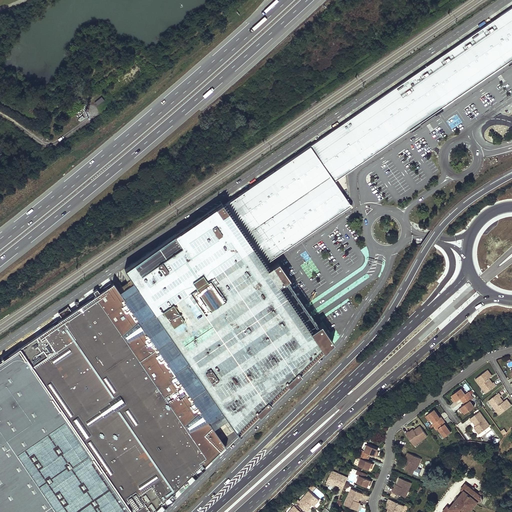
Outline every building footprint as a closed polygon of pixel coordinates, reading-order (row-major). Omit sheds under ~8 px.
[(511,63),(511,11),(227,206),(267,265),(276,259),(353,206),(337,183),(350,175),(511,63)] [(96,105),(99,109),(106,103),(102,99),(96,105)] [(44,333),(0,363),(0,511),(155,511),(159,509),(164,503),(167,507),(177,498),(174,494),(178,490),(189,479),(194,474),(197,477),(207,468),(206,468),(203,464),(206,461),(219,449),(223,445),(227,449),(228,448),(214,434),(226,422),(240,436),(241,436),(237,432),(240,428),(252,416),(257,412),(260,416),(272,404),(268,400),(271,397),(283,386),(287,383),(290,386),(302,375),(298,371),(321,349),(325,353),(334,343),(321,325),(310,333),(300,318),(280,287),(290,280),(279,264),(268,271),(224,205),(197,223),(183,233),(167,243),(150,255),(133,267),(126,271),(133,281),(120,291),(113,281),(110,283),(112,287),(108,289),(91,301),(85,305),(78,310),(73,313),(69,307),(60,314),(64,320),(58,324),(44,333)] [(487,370),(475,379),(482,388),(485,388),(488,391),(496,385),(493,382),(492,383),(490,380),(488,380),(487,379),(489,378),(492,376),(487,370)] [(460,388),(451,395),(453,397),(456,401),(460,398),(461,397),(464,400),(470,395),(468,392),(465,394),(460,388)] [(498,393),(490,399),(492,402),(492,405),(499,414),(511,405),(507,400),(503,402),(502,403),(501,401),(501,399),(500,397),(501,396),(498,393)] [(473,398),(470,395),(464,400),(466,402),(464,404),(460,407),(463,410),(465,413),(474,406),(469,400),(473,398)] [(434,426),(441,421),(439,418),(440,417),(434,409),(428,414),(432,419),(434,422),(432,423),(434,426)] [(479,411),(469,418),(472,421),(474,420),(477,424),(475,426),(474,427),(479,433),(489,426),(479,411)] [(441,421),(434,426),(437,429),(438,428),(445,436),(451,431),(444,423),(443,424),(441,421)] [(427,435),(420,426),(416,429),(416,430),(414,431),(414,430),(413,429),(409,431),(405,433),(412,443),(420,438),(421,440),(427,435)] [(358,448),(357,452),(364,455),(366,452),(367,453),(372,454),(374,451),(375,448),(365,443),(362,450),(358,448)] [(364,455),(357,452),(355,456),(358,457),(356,464),(366,468),(367,466),(369,462),(364,460),(363,459),(364,455)] [(421,459),(408,453),(405,459),(408,461),(410,462),(409,463),(408,463),(404,470),(412,474),(414,470),(416,469),(421,459)] [(490,462),(484,461),(482,468),(489,469),(490,462)] [(365,473),(357,470),(356,474),(359,475),(357,482),(366,486),(368,484),(370,480),(365,478),(363,477),(365,473)] [(346,483),(347,478),(331,471),(326,483),(333,486),(335,484),(335,482),(340,484),(339,486),(339,487),(343,489),(346,483)] [(411,483),(400,478),(398,483),(399,483),(398,485),(397,485),(396,484),(394,488),(393,488),(391,492),(403,497),(407,489),(408,490),(411,483)] [(464,511),(470,505),(473,507),(477,501),(478,502),(480,502),(481,502),(482,501),(482,500),(482,499),(482,497),(481,496),(473,490),(474,489),(474,487),(473,487),(472,487),(471,488),(465,484),(461,489),(464,491),(450,508),(447,506),(443,511),(444,511),(464,511)] [(362,493),(351,489),(344,505),(356,510),(360,503),(358,502),(356,501),(358,496),(360,497),(362,493)] [(309,491),(297,504),(305,511),(306,511),(309,509),(308,508),(307,507),(311,503),(312,504),(314,506),(319,500),(309,491)] [(398,511),(402,505),(389,499),(387,503),(389,504),(387,509),(388,509),(390,510),(388,511),(387,511),(398,511)]
